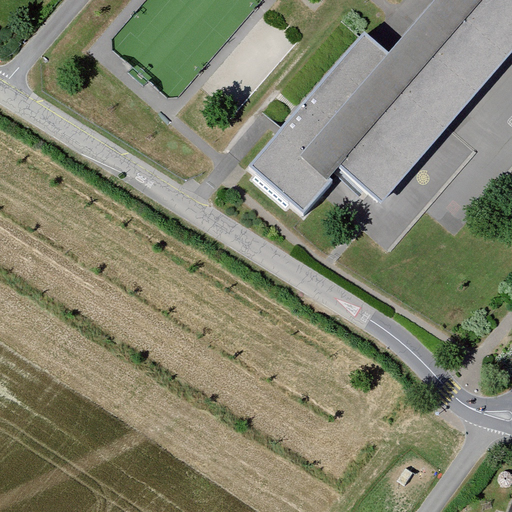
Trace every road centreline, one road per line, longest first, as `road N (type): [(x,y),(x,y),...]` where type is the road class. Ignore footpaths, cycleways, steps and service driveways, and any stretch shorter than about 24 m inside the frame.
road 1 (unclassified): [(0,90),(394,337),(459,401),(508,417)]
road 2 (residential): [(508,417),(431,511)]
